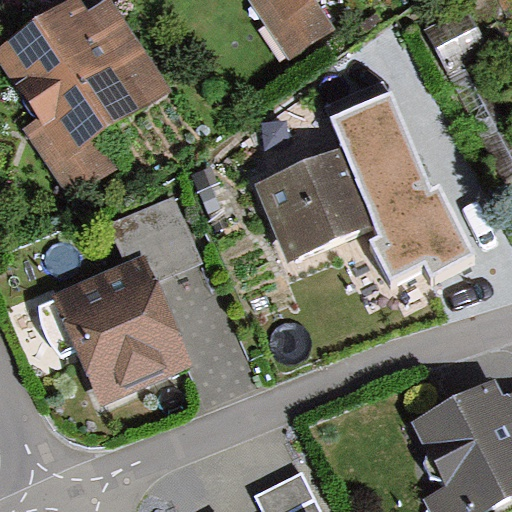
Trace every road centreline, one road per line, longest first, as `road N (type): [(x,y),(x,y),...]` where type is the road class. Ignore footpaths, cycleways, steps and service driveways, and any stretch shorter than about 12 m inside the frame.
road 1 (residential): [(511,328),(64,497)]
road 2 (residential): [(0,385),(64,497)]
